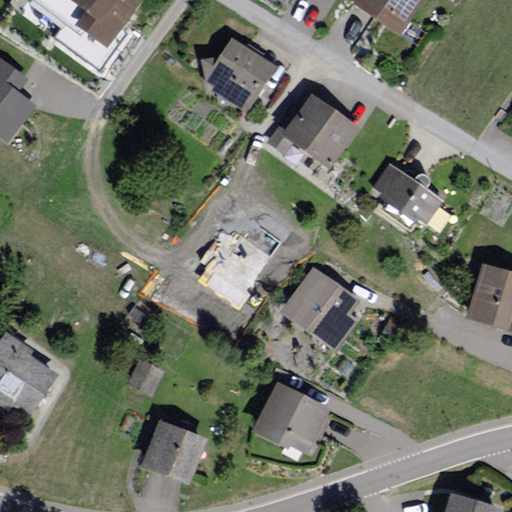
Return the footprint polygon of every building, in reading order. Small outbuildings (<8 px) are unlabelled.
[(149,0),(72,0),(93,13),(81,32),(115,54),(149,0)] [(424,0),(357,0),(353,6),(400,37),(424,0)] [(282,70),(232,38),(220,60),(207,63),(213,100),(252,120),(282,70)] [(30,80),(0,59),(0,136),(12,144),(38,108),(19,94),(30,80)] [(364,127),(315,95),(286,138),(335,170),(364,127)] [(451,203),(392,164),(377,187),(435,226),(451,203)] [(364,300),(316,267),(285,314),(341,351),(361,322),(353,316),(364,300)] [(511,289),(511,280),(473,269),(456,323),(511,340),(511,291),(511,289)] [(37,354),(9,335),(0,348),(0,409),(16,420),(24,409),(38,419),(65,380),(34,359),(37,354)] [(166,373),(141,361),(128,389),(154,400),(166,373)] [(339,412),(284,382),(256,434),(311,463),(339,412)] [(215,441),(164,422),(147,469),(198,488),(215,441)] [(502,511),(451,497),(446,511),(502,511)]
